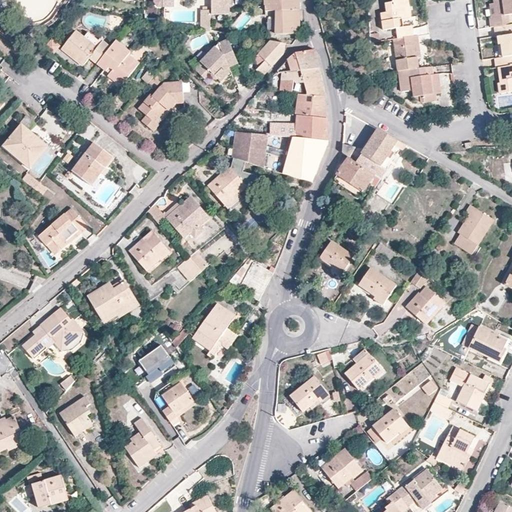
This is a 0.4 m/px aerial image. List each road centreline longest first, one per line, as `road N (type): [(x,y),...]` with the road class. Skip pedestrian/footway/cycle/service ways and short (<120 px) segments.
road 1 (residential): [(0,329),(108,239),(170,172)]
road 2 (residential): [(291,307),(289,274),(334,152),(334,101)]
road 3 (residential): [(170,172),(294,45),(318,39)]
road 4 (residential): [(268,373),(213,439),(131,511)]
road 5 (residential): [(170,172),(59,84),(35,85)]
road 6 (residential): [(244,511),(268,373)]
